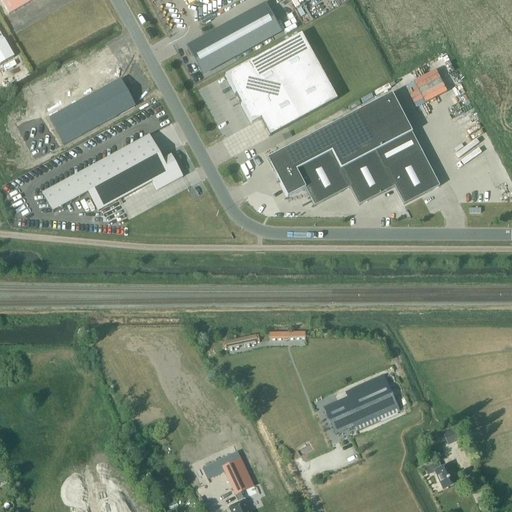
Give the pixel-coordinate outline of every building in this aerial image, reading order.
[(0,0),(9,15),(34,0),(0,0)] [(221,29),(188,47),(203,74),(236,56),(221,29)] [(235,95),(234,95),(235,96),(236,96),(240,104),(239,104),(240,105),(241,105),(251,124),(260,119),(269,137),(337,100),(301,34),(225,76),(235,95)] [(128,76),(55,115),(70,142),(142,103),(128,76)] [(391,95),(267,160),(268,162),(277,180),(287,198),(305,189),(314,207),(349,188),(340,170),(376,152),(385,170),(421,151),(391,95)] [(232,156),(251,147),(246,137),(237,141),(233,134),(224,138),(232,156)] [(52,212),(88,193),(98,211),(152,182),(157,191),(182,177),(170,156),(165,159),(162,160),(149,137),(43,194),(52,212)] [(421,151),(385,170),(394,188),(403,205),(404,205),(421,196),(430,192),(439,187),(421,151)] [(376,152),(340,170),(349,188),(359,206),(394,188),(385,170),(376,152)] [(269,341),(269,342),(285,342),(285,340),(305,339),(305,332),(269,333),(269,341)] [(258,336),(223,343),(224,351),(227,350),(259,343),(259,341),(258,336)] [(383,377),(347,393),(350,399),(325,410),(335,432),(353,424),(356,430),(399,411),(383,377)] [(444,432),(449,445),(460,441),(454,427),(444,432)] [(241,459),(222,468),(224,473),(235,495),(241,493),(253,487),(241,459)] [(458,483),(450,464),(441,468),(439,461),(424,468),(427,476),(435,472),(443,490),(458,483)] [(239,502),(228,507),(230,511),(250,511),(245,500),(244,500),(241,493),(235,495),(239,502)]
